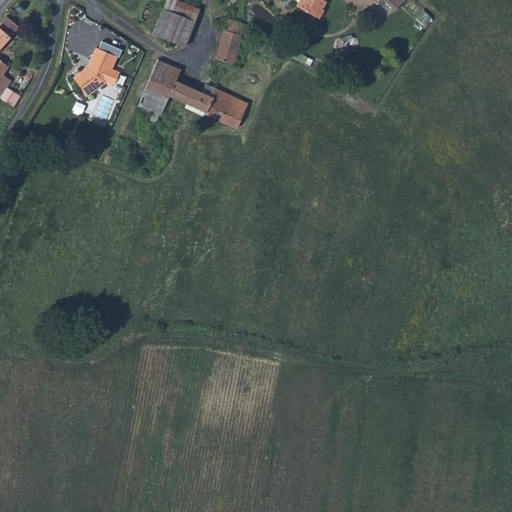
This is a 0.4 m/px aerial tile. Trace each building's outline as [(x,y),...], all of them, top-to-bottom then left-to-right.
[(303,0),(299,8),(315,17),(320,8),(324,10),(328,1),(326,0),(303,0)] [(385,0),(395,10),(404,0),(385,0)] [(320,8),(315,17),(322,20),(327,11),(324,10),(320,8)] [(154,34),(166,39),(185,47),(195,21),(164,9),(154,34)] [(0,97),(1,98),(14,107),(22,96),(21,96),(8,88),(12,81),(4,75),(10,67),(0,59),(0,50),(20,27),(7,16),(6,16),(0,23),(0,97)] [(245,24),(227,18),(215,58),(233,64),(242,34),(245,24)] [(90,64),(90,65),(107,76),(116,56),(96,47),(89,61),(91,62),(90,64)] [(158,59),(140,99),(138,105),(158,114),(161,108),(162,108),(168,96),(203,111),(202,114),(237,129),(248,104),(213,88),(209,97),(201,93),(175,82),(180,70),(158,59)] [(107,76),(90,65),(73,78),(86,95),(105,81),(107,76)] [(206,84),(201,93),(209,97),(213,88),(206,84)]
